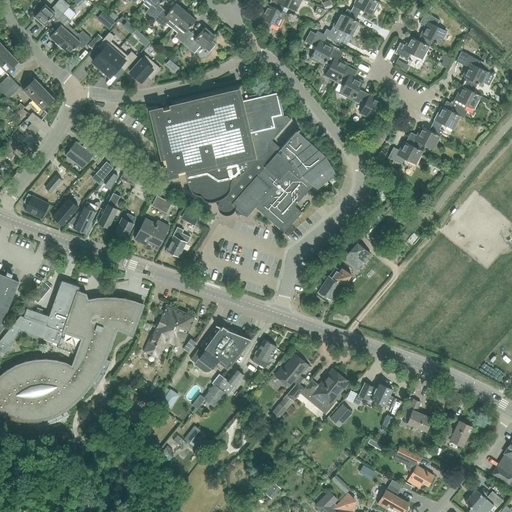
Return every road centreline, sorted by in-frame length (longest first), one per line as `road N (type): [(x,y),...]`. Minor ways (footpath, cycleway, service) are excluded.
road 1 (tertiary): [(279,316),(0,218)]
road 2 (tertiary): [(511,409),(279,316)]
road 3 (residential): [(279,316),(298,248),(359,190),(355,159)]
road 4 (residential): [(75,91),(138,95),(206,78),(251,52)]
road 5 (residential): [(355,159),(373,150),(405,90),(375,74),(400,26)]
road 6 (residential): [(355,159),(275,61),(251,52)]
road 7 (residential): [(75,91),(59,129),(0,210)]
road 8 (residential): [(434,511),(511,409)]
